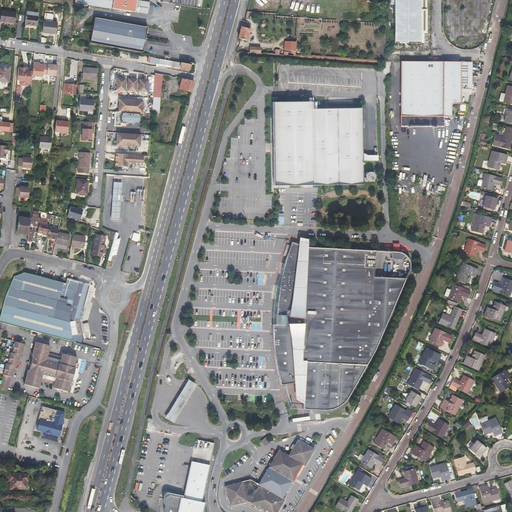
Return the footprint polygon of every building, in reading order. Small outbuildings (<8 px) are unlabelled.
[(82,0),(82,4),(137,13),(139,1),(139,0),(148,1),(161,3),(201,8),(202,0),(82,0)] [(420,43),(420,0),(394,0),(394,6),(394,43),(420,43)] [(139,1),(137,13),(150,15),(152,3),(139,1)] [(1,21),(14,23),(15,13),(2,11),(1,21)] [(38,17),(27,16),(26,16),(25,25),(37,26),(38,17)] [(147,27),(94,18),(90,43),(142,53),(147,27)] [(44,22),(43,32),(56,34),(57,24),(44,22)] [(251,25),(244,23),(242,22),(238,38),(240,39),(242,39),(247,41),(251,25)] [(292,51),(295,51),(296,44),(291,44),(291,40),(284,39),(284,50),(292,51)] [(181,70),(190,71),(191,64),(164,60),(163,66),(163,68),(167,69),(167,65),(181,68),(181,70)] [(471,88),(471,63),(466,62),(435,62),(431,62),(406,62),(401,62),(401,127),(443,127),(444,116),(450,116),(451,103),(460,103),(460,88),(471,88)] [(43,75),(44,65),(37,65),(37,63),(33,63),(32,73),(31,76),(43,77),(43,75)] [(44,65),(43,75),(52,76),(53,65),(48,65),(44,65)] [(0,81),(8,82),(9,68),(0,66),(0,81)] [(28,72),(29,69),(18,68),(17,81),(20,81),(29,82),(30,74),(28,74),(28,72)] [(97,69),(83,68),(82,78),(96,80),(97,69)] [(31,76),(32,73),(28,72),(28,74),(30,74),(29,82),(20,81),(20,85),(27,86),(28,84),(31,84),(31,76)] [(153,97),(160,98),(163,75),(154,73),(153,97)] [(148,80),(116,79),(116,92),(125,92),(125,86),(128,86),(127,92),(136,92),(136,86),(139,86),(139,92),(147,93),(148,80)] [(182,79),(179,89),(191,93),(194,83),(182,79)] [(75,94),(76,86),(63,84),(63,93),(75,94)] [(511,86),(507,86),(503,102),(511,104),(511,86)] [(152,113),(159,114),(160,98),(153,97),(152,113)] [(93,111),(94,101),(80,100),(79,110),(93,111)] [(142,101),(119,100),(118,113),(139,114),(142,114),(142,101)] [(312,102),(273,103),(274,161),(273,161),(273,179),(274,185),(362,184),(361,109),(312,109),(312,102)] [(129,127),(139,128),(139,114),(118,113),(115,112),(115,127),(121,127),(121,123),(129,124),(129,127)] [(0,130),(9,131),(9,123),(1,122),(2,120),(0,118),(0,130)] [(56,121),(55,132),(67,133),(68,122),(63,122),(63,124),(61,124),(61,122),(56,121)] [(91,130),(91,129),(91,122),(84,121),(84,129),(83,129),(82,139),(91,139),(91,130)] [(508,149),(511,139),(510,139),(511,135),(511,136),(511,135),(511,127),(506,126),(505,130),(504,134),(503,137),(496,135),(493,145),(508,149)] [(140,135),(117,134),(116,146),(140,147),(140,135)] [(508,155),(491,151),(487,168),(499,171),(501,163),(506,164),(508,155)] [(87,174),(89,153),(80,152),(78,173),(87,174)] [(142,165),(143,156),(115,154),(115,160),(116,160),(116,167),(127,167),(127,164),(142,165)] [(23,157),(23,158),(19,157),(18,166),(22,166),(22,167),(31,168),(32,158),(23,157)] [(481,186),(481,187),(493,190),(494,184),(501,186),(503,178),(484,174),(483,180),(480,180),(478,181),(477,185),(481,186)] [(88,181),(78,180),(76,193),(86,194),(88,181)] [(19,197),(28,198),(29,188),(20,187),(20,188),(16,187),(15,196),(19,196),(19,197)] [(497,199),(485,196),(483,207),(494,210),(495,206),(497,199)] [(71,207),(67,216),(79,220),(80,215),(82,210),(71,207)] [(38,213),(36,213),(37,210),(32,209),(31,213),(33,214),(31,223),(33,223),(33,225),(39,227),(40,219),(41,216),(38,216),(38,213)] [(492,218),(475,214),(471,231),(483,234),(485,226),(490,227),(492,218)] [(19,217),(16,233),(28,235),(28,231),(30,219),(19,217)] [(39,227),(37,233),(47,235),(49,227),(49,226),(46,225),(47,221),(40,219),(39,227)] [(57,233),(58,229),(49,227),(47,235),(46,238),(51,239),(51,241),(55,242),(57,233)] [(67,246),(69,236),(57,233),(55,242),(55,243),(67,246)] [(83,248),(85,238),(73,235),(71,246),(83,248)] [(105,236),(96,235),(93,252),(101,254),(101,252),(104,252),(105,247),(102,246),(103,243),(104,243),(105,236)] [(295,390),(297,398),(303,402),(302,409),(316,410),(323,410),(331,409),(337,407),(337,405),(339,405),(345,401),(347,397),(351,390),(350,390),(350,387),(353,388),(374,350),(405,287),(388,286),(373,285),(373,276),(374,251),(324,248),(310,247),(310,240),(300,238),(299,245),(291,242),(286,255),(283,266),(280,278),(278,291),(277,300),(276,309),(276,315),(280,315),(280,324),(272,324),(272,331),(272,342),(274,356),(276,369),(278,378),(280,385),(294,383),(295,390)] [(486,245),(468,240),(464,253),(475,256),(477,250),(483,253),(486,245)] [(479,269),(463,263),(457,279),(468,283),(470,276),(475,278),(479,269)] [(14,277),(6,294),(0,316),(0,321),(7,323),(33,330),(40,332),(82,344),(83,339),(80,320),(89,285),(78,282),(68,280),(66,279),(65,283),(23,272),(14,277)] [(389,277),(373,276),(373,285),(388,286),(389,277)] [(511,289),(511,281),(503,279),(501,284),(495,282),(492,289),(510,295),(511,289)] [(470,292),(453,285),(448,298),(459,302),(461,296),(468,299),(470,292)] [(506,306),(495,302),(492,309),(487,307),(484,316),(499,322),(506,306)] [(461,314),(453,310),(450,316),(443,313),(439,323),(454,330),(461,314)] [(452,336),(435,329),(429,341),(440,346),(443,340),(449,343),(452,336)] [(495,335),(484,330),(482,335),(476,333),(473,339),(490,347),(495,335)] [(3,378),(2,380),(0,388),(8,390),(10,382),(11,380),(12,381),(14,375),(15,376),(17,369),(15,368),(16,366),(17,367),(18,365),(19,365),(21,358),(20,357),(20,355),(21,355),(22,353),(24,353),(24,351),(26,347),(24,346),(25,344),(16,341),(14,348),(13,353),(12,353),(8,364),(7,364),(4,375),(5,376),(4,379),(3,378)] [(58,391),(62,392),(64,391),(68,389),(69,386),(70,381),(72,381),(76,367),(74,366),(75,363),(76,361),(73,357),(72,354),(69,353),(66,355),(63,354),(62,357),(60,356),(48,353),(49,346),(36,342),(33,353),(31,353),(29,362),(28,364),(26,373),(27,373),(24,384),(38,388),(40,382),(53,385),(55,386),(54,388),(57,389),(58,391)] [(441,355),(426,348),(418,363),(429,369),(433,362),(437,364),(441,355)] [(485,356),(475,351),(471,359),(466,356),(463,364),(478,371),(485,356)] [(418,390),(423,381),(423,380),(425,381),(425,382),(429,384),(432,377),(415,369),(409,382),(413,384),(412,387),(418,390)] [(511,377),(505,370),(491,379),(500,393),(510,387),(506,380),(511,377)] [(473,382),(463,376),(460,382),(454,378),(451,385),(467,394),(473,382)] [(195,384),(188,379),(164,418),(172,422),(195,384)] [(417,404),(421,397),(411,391),(404,403),(404,404),(409,407),(410,407),(411,405),(415,407),(417,404)] [(463,401),(452,396),(448,402),(444,400),(440,408),(455,416),(463,401)] [(411,415),(395,405),(388,417),(398,423),(401,418),(407,421),(411,415)] [(40,420),(38,428),(37,431),(59,437),(61,428),(62,427),(62,425),(61,425),(62,421),(63,418),(65,412),(42,406),(38,419),(40,420)] [(502,433),(495,418),(487,422),(486,419),(479,423),(480,425),(485,435),(492,432),(494,437),(502,433)] [(449,426),(439,420),(436,425),(430,422),(426,428),(442,438),(449,426)] [(397,437),(382,429),(373,444),(383,450),(388,443),(392,446),(397,437)] [(188,473),(207,477),(214,443),(201,441),(195,439),(194,447),(188,473)] [(303,443),(298,439),(288,456),(278,450),(273,459),(261,480),(258,484),(254,482),(255,481),(251,479),(250,480),(242,482),(242,481),(225,486),(230,506),(247,501),(250,503),(264,511),(277,511),(284,500),(282,499),(302,465),(305,466),(314,449),(303,443)] [(480,454),(485,448),(477,441),(470,449),(478,457),(480,454)] [(434,448),(424,442),(420,448),(415,446),(411,453),(425,462),(434,448)] [(378,456),(368,450),(361,462),(371,468),(374,463),(380,466),(384,460),(378,456)] [(466,465),(464,457),(454,460),(458,476),(475,471),(473,463),(466,465)] [(451,479),(446,463),(430,468),(433,479),(440,477),(442,482),(451,479)] [(418,482),(414,469),(403,472),(405,479),(398,480),(400,488),(418,482)] [(372,479),(357,470),(349,485),(359,491),(362,484),(367,487),(372,479)] [(164,511),(202,511),(205,503),(202,502),(207,477),(188,473),(183,498),(169,495),(165,498),(164,511)] [(9,480),(9,488),(15,488),(15,486),(24,486),(24,479),(26,479),(27,474),(8,474),(8,479),(9,480)] [(15,488),(26,488),(26,479),(24,479),(24,486),(15,486),(15,488)] [(489,490),(488,485),(479,487),(483,504),(500,499),(497,488),(489,490)] [(476,505),(472,489),(455,494),(457,502),(464,500),(466,508),(476,505)] [(351,511),(359,500),(351,496),(347,502),(340,498),(335,507),(343,511),(351,511)] [(441,503),(440,498),(430,501),(433,511),(451,511),(448,501),(441,503)]
